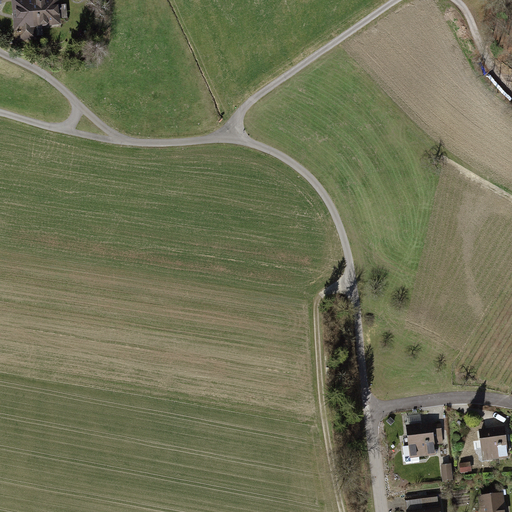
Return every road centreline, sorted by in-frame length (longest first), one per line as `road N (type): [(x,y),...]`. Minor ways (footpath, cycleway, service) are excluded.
road 1 (residential): [(0,56),(47,78),(121,144),(234,138),(306,175),(344,238),(369,410)]
road 2 (track): [(343,511),(326,440),(316,318),(321,301),(352,281)]
road 3 (track): [(399,0),(248,106),(234,138)]
road 4 (residential): [(369,410),(511,399)]
road 5 (track): [(0,114),(121,144)]
